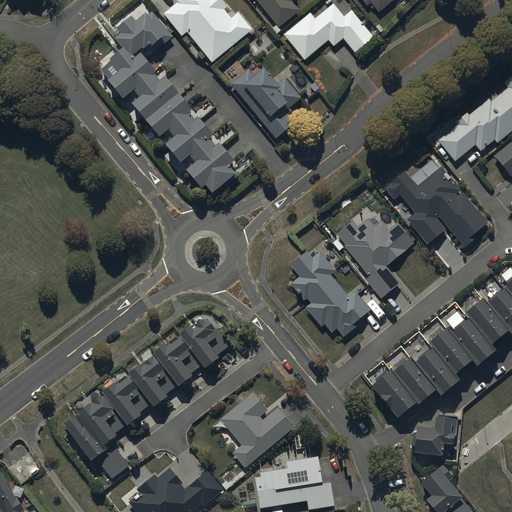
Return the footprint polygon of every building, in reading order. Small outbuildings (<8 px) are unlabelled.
[(178,6),(164,17),(182,39),(187,35),(212,66),(252,33),(238,16),(231,21),(225,13),(229,11),(220,0),(181,0),(177,4),(178,6)] [(251,0),(254,4),(256,2),(278,31),(299,14),(291,4),(296,0),(251,0)] [(359,0),(367,9),(371,6),(379,16),(398,0),(406,0),(359,0)] [(310,16),(284,38),(305,64),(329,44),(334,50),(344,42),(356,57),(375,42),(352,14),(344,20),(334,7),(315,23),(310,16)] [(131,21),(115,33),(120,38),(114,43),(122,53),(100,71),(109,82),(106,84),(122,103),(129,98),(135,105),(131,108),(158,142),(163,138),(169,145),(163,150),(178,169),(184,164),(190,171),(185,176),(200,194),(204,190),(211,198),(238,176),(231,167),(232,165),(218,148),(215,151),(208,143),(212,140),(197,122),(193,125),(187,117),(190,114),(163,81),(158,86),(152,78),(155,76),(140,58),(135,62),(132,59),(141,52),(143,54),(150,48),(154,52),(171,37),(150,12),(134,25),(131,21)] [(250,73),(231,88),(276,144),(296,127),(286,115),(301,102),(285,82),(276,89),(265,75),(257,82),(250,73)] [(497,147),(511,134),(511,81),(504,88),(508,92),(492,105),(489,103),(469,119),(468,117),(456,127),(457,128),(438,145),(455,165),(475,148),(481,155),(495,143),(497,147)] [(511,145),(494,160),(511,179),(511,178),(511,145)] [(404,175),(385,192),(395,203),(400,199),(416,216),(407,224),(429,249),(447,233),(438,223),(440,221),(467,251),(476,243),(474,240),(490,226),(463,196),(458,200),(456,197),(459,194),(450,184),(453,182),(441,169),(418,190),(404,175)] [(346,248),(344,250),(370,281),(366,284),(382,303),(400,288),(387,271),(407,254),(406,252),(413,246),(398,227),(389,233),(382,225),(376,230),(370,222),(360,231),(354,224),(337,237),(346,248)] [(349,300),(331,279),(337,273),(320,254),(313,261),(307,255),(290,270),(300,280),(291,288),(297,294),(295,296),(299,300),(300,299),(304,304),(307,302),(311,306),(305,312),(321,330),(325,327),(333,336),(336,333),(344,341),(356,330),(355,329),(372,314),(355,295),(349,300)] [(511,277),(503,285),(504,287),(511,296),(511,277)] [(511,296),(504,287),(486,302),(509,330),(511,334),(511,296)] [(509,330),(481,297),(464,311),(468,316),(491,345),(509,330)] [(491,345),(468,316),(449,332),(473,360),(478,366),(496,351),(491,345)] [(90,461),(94,457),(111,479),(129,465),(116,449),(109,454),(105,449),(102,445),(178,387),(177,386),(229,347),(207,318),(203,321),(201,319),(194,325),(195,327),(192,329),(189,326),(178,334),(180,336),(166,347),(163,343),(151,352),(153,355),(143,362),(144,364),(141,367),(139,364),(113,384),(112,382),(100,392),(101,394),(92,402),(93,404),(89,407),(87,404),(77,412),(79,415),(75,418),(73,416),(62,425),(90,461)] [(449,332),(445,327),(428,341),(432,347),(455,374),(473,360),(449,332)] [(455,374),(432,347),(414,362),(437,390),(442,395),(460,380),(455,374)] [(414,362),(410,356),(391,371),(417,403),(419,405),(437,390),(414,362)] [(391,371),(390,369),(372,383),(400,417),(417,403),(391,371)] [(266,408),(251,390),(219,417),(241,444),(232,451),(244,466),(293,425),(277,406),(262,418),(259,414),(266,408)] [(433,428),(415,426),(411,451),(440,455),(442,443),(451,444),(452,438),(454,438),(456,421),(451,420),(451,419),(435,416),(433,428)] [(254,475),(259,506),(306,498),(307,507),(333,503),(330,479),(321,481),(317,454),(285,459),(287,465),(259,470),(260,474),(254,475)] [(131,495),(126,500),(135,511),(194,511),(224,488),(206,467),(184,485),(182,483),(184,481),(170,464),(158,474),(155,470),(134,487),(136,489),(130,494),(131,495)] [(444,466),(441,469),(438,465),(420,481),(431,494),(425,499),(435,511),(443,511),(446,510),(447,511),(472,511),(473,511),(461,498),(463,496),(451,481),(454,478),(444,466)] [(0,511),(29,511),(30,511),(28,511),(21,511),(25,509),(2,472),(0,473),(0,511)]
